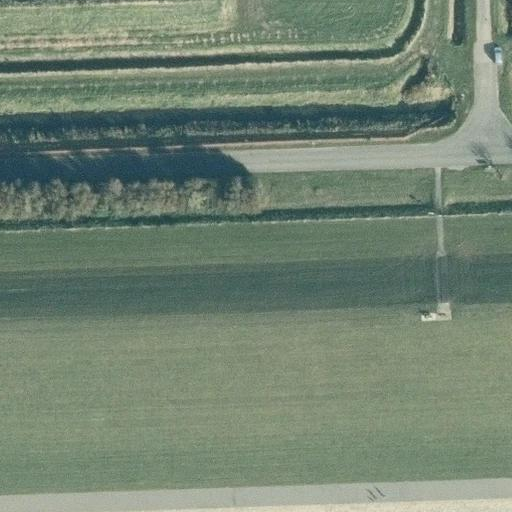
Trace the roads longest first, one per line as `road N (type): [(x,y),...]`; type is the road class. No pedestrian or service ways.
road 1 (unclassified): [(490,153),(0,173)]
road 2 (unclassified): [(490,153),(484,0)]
